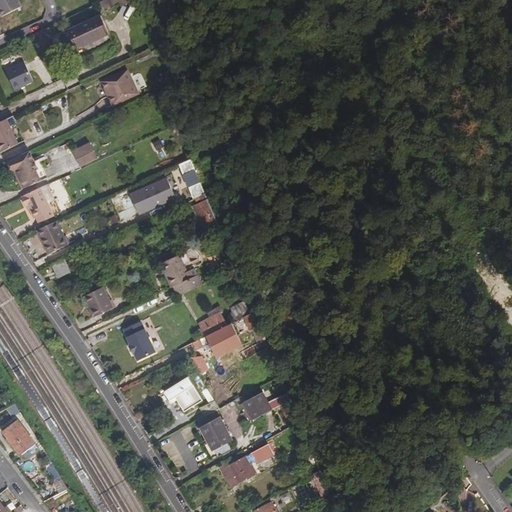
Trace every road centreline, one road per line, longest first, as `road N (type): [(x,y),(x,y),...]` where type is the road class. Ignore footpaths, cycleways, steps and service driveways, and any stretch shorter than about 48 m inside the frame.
road 1 (residential): [(0,231),(184,511)]
road 2 (unknown): [(12,249),(34,228),(178,163)]
road 3 (unknown): [(0,109),(141,42)]
